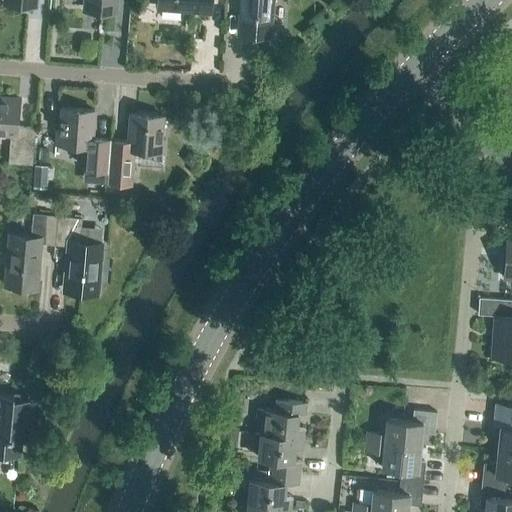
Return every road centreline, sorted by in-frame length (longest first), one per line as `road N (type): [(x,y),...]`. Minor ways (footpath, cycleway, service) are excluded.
road 1 (tertiary): [(122,511),(177,399),(294,199),(416,67)]
road 2 (residential): [(444,511),(475,169),(493,146)]
road 3 (residential): [(172,78),(0,70)]
road 4 (residential): [(317,511),(319,495),(329,492),(341,386)]
